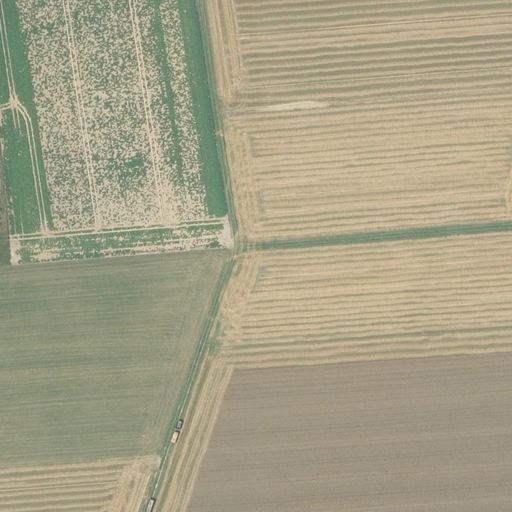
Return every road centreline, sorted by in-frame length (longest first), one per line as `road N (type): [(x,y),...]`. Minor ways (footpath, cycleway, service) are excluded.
road 1 (track): [(202,0),(244,260),(157,511)]
road 2 (track): [(511,242),(244,260)]
